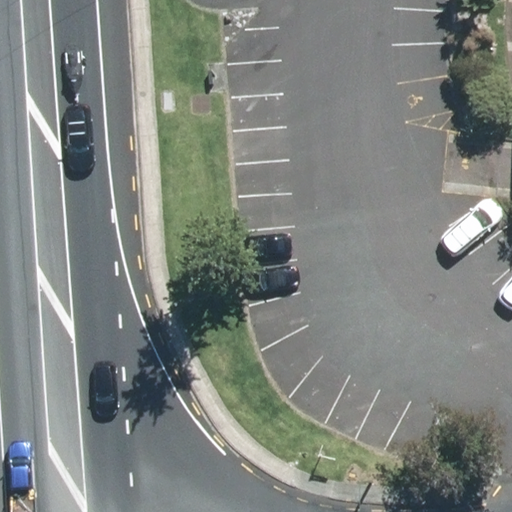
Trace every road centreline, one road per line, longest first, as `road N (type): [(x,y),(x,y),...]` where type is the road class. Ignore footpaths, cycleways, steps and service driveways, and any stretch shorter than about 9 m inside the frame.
road 1 (trunk): [(39,0),(71,511)]
road 2 (unknown): [(511,379),(410,313),(380,257),(366,192),(358,33),(365,0)]
